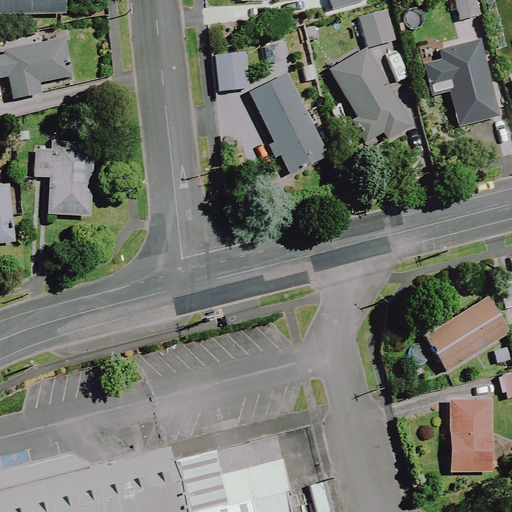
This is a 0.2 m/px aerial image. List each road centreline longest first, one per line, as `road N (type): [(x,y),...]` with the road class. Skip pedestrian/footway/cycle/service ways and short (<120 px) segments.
road 1 (tertiary): [(186,286),(511,204)]
road 2 (residential): [(186,286),(153,0)]
road 3 (tertiary): [(0,340),(186,286)]
